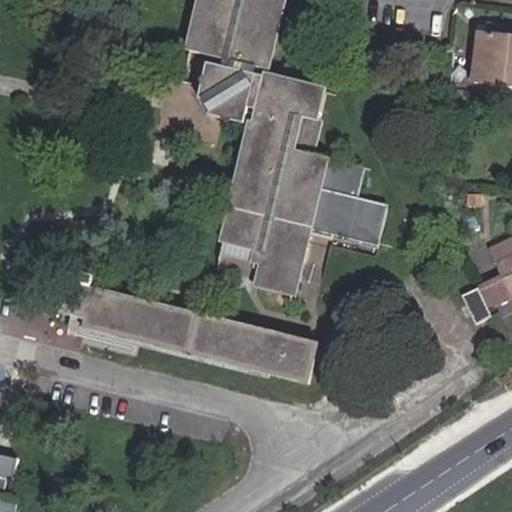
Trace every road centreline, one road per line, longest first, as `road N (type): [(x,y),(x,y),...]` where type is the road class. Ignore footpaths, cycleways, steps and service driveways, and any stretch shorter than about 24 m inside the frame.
road 1 (unknown): [(306,455),(399,405),(467,347)]
road 2 (tertiary): [(511,427),(380,511)]
